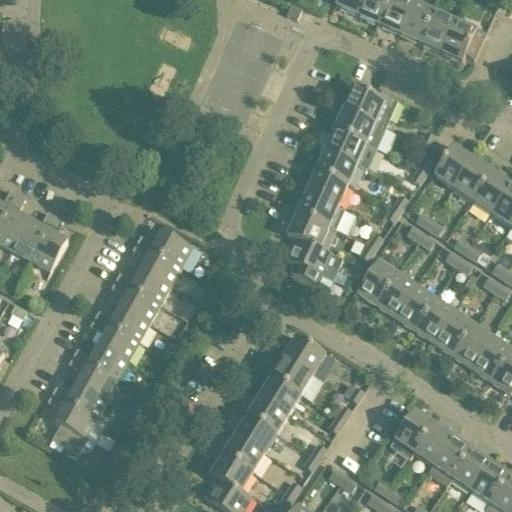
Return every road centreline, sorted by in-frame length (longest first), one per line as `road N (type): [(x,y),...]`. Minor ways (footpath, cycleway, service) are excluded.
road 1 (residential): [(270,307),(244,260),(233,217),(313,45),(337,41),(453,91),(511,129)]
road 2 (residential): [(0,415),(104,220),(92,198),(2,147)]
road 3 (residential): [(511,449),(372,359),(270,307)]
road 4 (residential): [(137,511),(270,307)]
road 5 (residential): [(2,147),(29,94),(31,0)]
